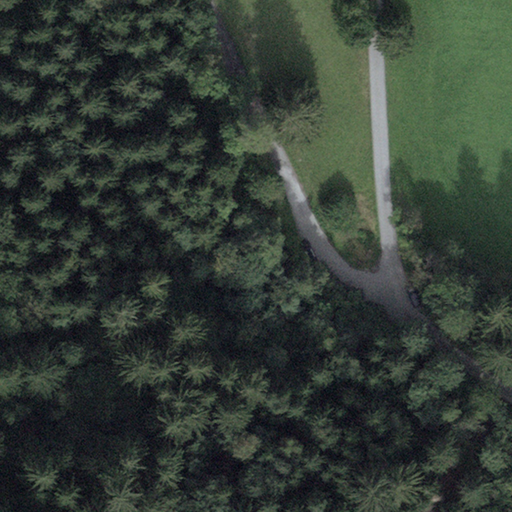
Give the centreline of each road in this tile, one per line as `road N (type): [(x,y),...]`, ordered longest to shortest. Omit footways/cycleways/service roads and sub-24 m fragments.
road 1 (track): [(429,329),(350,269),(301,194),(205,0)]
road 2 (unclassified): [(382,0),(376,96),(383,223),(429,329)]
